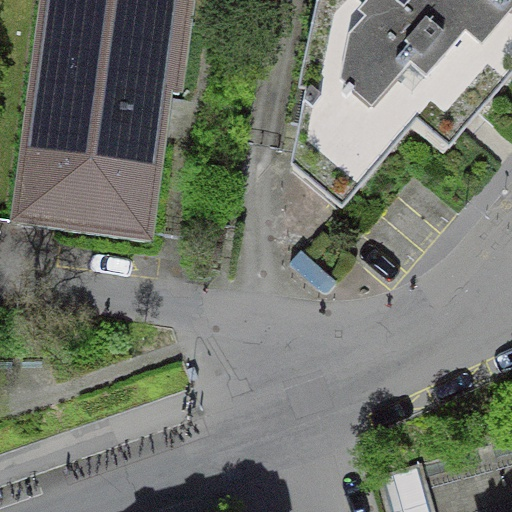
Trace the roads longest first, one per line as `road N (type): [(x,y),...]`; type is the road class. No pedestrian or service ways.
road 1 (residential): [(287,425),(238,318),(0,279)]
road 2 (residential): [(287,425),(456,325),(511,236)]
road 3 (residential): [(287,425),(43,511)]
